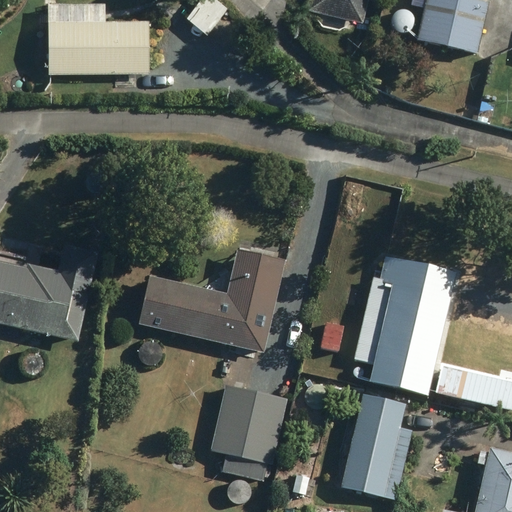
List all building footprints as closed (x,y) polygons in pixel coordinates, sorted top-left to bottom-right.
[(209,0),(201,0),(184,24),(205,39),(225,12),(209,0)] [(309,0),(306,14),(361,26),(366,0),(309,0)] [(426,0),(417,43),(474,56),(487,0),(426,0)] [(102,9),(46,10),(47,79),(146,78),(145,26),(102,27),(102,9)] [(379,40),(375,59),(390,62),(394,44),(379,40)] [(23,268),(25,259),(0,253),(0,329),(75,346),(89,282),(38,271),(39,266),(32,265),(31,269),(23,268)] [(236,351),(235,357),(247,360),(248,354),(262,357),(282,266),(235,256),(226,299),(147,281),(136,329),(236,351)] [(353,363),(372,367),(368,386),(425,400),(454,278),(384,261),(378,283),(372,281),(353,363)] [(324,327),(319,352),(337,355),(341,331),(324,327)] [(433,397),(511,415),(511,411),(511,387),(440,370),(433,397)] [(225,457),(221,475),(261,484),(265,466),(271,468),(286,402),(224,388),(209,453),(225,457)] [(361,399),(340,490),(394,502),(409,435),(398,433),(403,409),(361,399)] [(484,469),(474,511),(511,511),(511,458),(488,453),(487,458),(478,456),(476,467),(484,469)] [(294,479),(291,496),(304,498),(307,481),(294,479)] [(173,480),(165,511),(199,511),(205,488),(173,480)]
